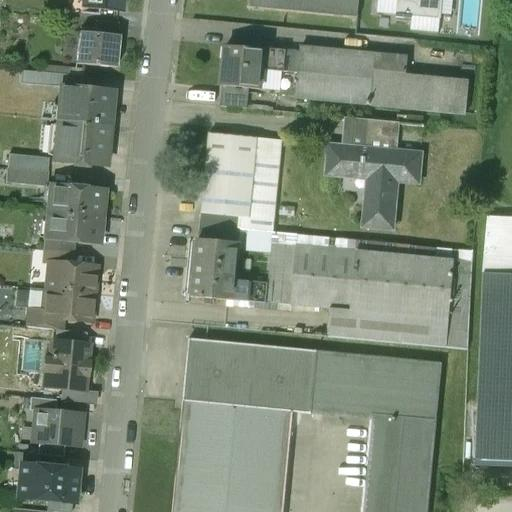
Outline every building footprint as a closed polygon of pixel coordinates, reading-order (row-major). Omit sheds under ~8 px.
[(122,14),(122,0),(82,0),(82,9),(122,14)] [(251,0),(250,7),(357,18),(358,0),(251,0)] [(442,0),(410,0),(409,13),(441,15),(442,0)] [(95,22),(94,34),(117,37),(118,24),(95,22)] [(94,34),(79,33),(76,65),(115,68),(118,37),(117,37),(94,34)] [(296,98),(399,107),(405,40),(376,37),(374,56),(300,49),(300,54),(262,50),(260,70),(298,74),(296,98)] [(262,48),(224,44),(220,85),(248,88),(258,89),(260,70),(262,50),(262,48)] [(49,74),(24,72),(22,83),(48,86),(49,74)] [(59,86),(82,88),(83,78),(49,74),(48,86),(59,88),(59,86)] [(403,76),(399,107),(463,114),(466,82),(403,76)] [(248,88),(220,85),(218,107),(245,110),(248,88)] [(59,88),(56,122),(109,127),(112,91),(82,88),(59,86),(59,88)] [(393,230),(398,179),(417,180),(417,184),(419,184),(422,155),(397,152),(400,124),(367,121),(364,150),(329,146),(326,176),(332,177),(332,171),(373,175),(370,210),(365,210),(363,227),(393,230)] [(106,166),(109,127),(56,122),(52,162),(106,166)] [(424,127),(400,124),(397,152),(422,155),(424,127)] [(256,138),(209,134),(198,239),(239,243),(242,216),(249,217),(256,138)] [(8,155),(6,169),(46,173),(48,159),(8,155)] [(46,173),(6,169),(5,184),(45,188),(46,173)] [(49,185),(47,212),(101,218),(103,190),(49,185)] [(98,245),(101,218),(47,212),(44,239),(45,240),(74,242),(98,245)] [(511,219),(487,217),(484,274),(511,275),(511,219)] [(239,243),(198,239),(193,296),(291,306),(293,287),(270,285),(235,281),(239,243)] [(74,242),(45,240),(44,251),(45,251),(72,254),(74,242)] [(468,351),(472,262),(273,244),(270,285),(293,287),(291,306),(356,312),(354,341),(468,351)] [(43,264),(48,265),(70,267),(72,254),(45,251),(43,264)] [(48,265),(46,291),(92,295),(95,269),(70,267),(48,265)] [(511,467),(511,275),(484,274),(475,466),(511,467)] [(90,322),(92,295),(46,291),(29,289),(27,309),(44,311),(43,317),(62,319),(90,322)] [(44,311),(27,309),(25,328),(55,330),(61,331),(62,319),(43,317),(44,311)] [(55,330),(54,343),(85,346),(86,333),(61,331),(55,330)] [(54,343),(24,340),(21,372),(47,375),(46,388),(83,392),(85,378),(88,378),(89,361),(86,361),(88,346),(85,346),(54,343)] [(182,402),(190,403),(293,413),(373,421),(363,511),(427,511),(442,364),(188,340),(182,402)] [(36,411),(55,413),(56,401),(30,398),(29,411),(36,412),(36,411)] [(283,511),(293,413),(190,403),(179,511),(283,511)] [(55,413),(36,411),(36,412),(33,443),(38,443),(64,446),(76,447),(79,415),(55,413)] [(64,446),(38,443),(37,455),(38,455),(63,458),(64,446)] [(37,467),(38,455),(37,455),(15,453),(13,467),(20,467),(20,466),(37,467)] [(72,503),(75,471),(37,467),(20,466),(20,467),(17,498),(47,501),(71,503),(72,503)] [(70,511),(71,503),(47,501),(45,511),(70,511)]
